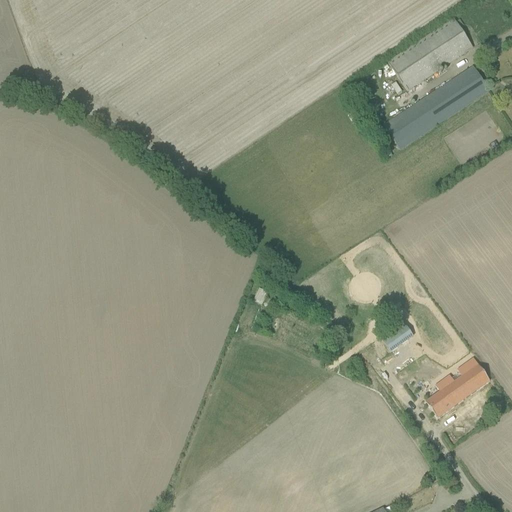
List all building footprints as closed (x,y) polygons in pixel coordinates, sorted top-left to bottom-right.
[(453,21),(445,26),(388,65),(407,94),(464,55),(472,49),(453,21)] [(473,68),(464,74),(383,128),(399,153),(479,98),(488,92),(473,68)] [(267,295),(258,291),(252,304),(260,308),(267,295)] [(270,338),(290,346),(301,321),(281,312),(270,338)] [(378,337),(381,341),(390,354),(413,338),(401,321),(378,337)] [(377,511),(383,509),(422,491),(372,393),(236,340),(198,437),(258,461),(282,511),(377,511)] [(450,380),(436,390),(439,394),(433,398),(425,404),(436,420),(488,383),(482,375),(472,361),(456,372),(448,377),(450,380)] [(420,389),(431,382),(426,373),(414,381),(420,389)]
